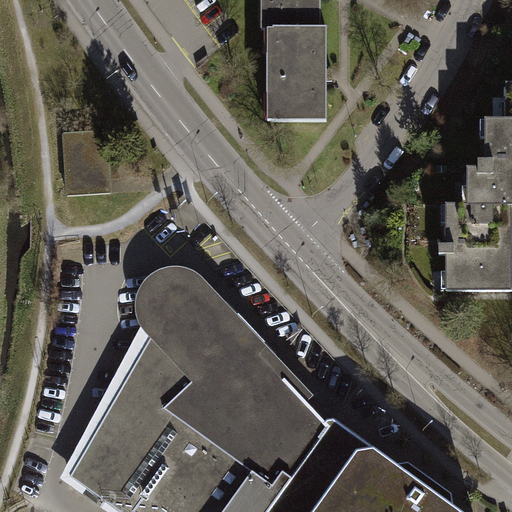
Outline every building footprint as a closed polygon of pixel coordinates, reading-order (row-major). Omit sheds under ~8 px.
[(258,0),(259,34),(268,34),(320,34),(319,0),(258,0)] [(268,127),(328,127),(327,34),(320,34),(268,34),(268,127)] [(511,213),(511,124),(505,124),(484,124),(483,164),(468,164),(467,213),(511,213)] [(102,131),(64,133),(68,197),(106,194),(102,131)] [(441,294),(511,295),(511,248),(511,213),(467,213),(442,213),(441,294)] [(150,322),(156,330),(153,335),(148,332),(141,344),(146,347),(71,477),(119,511),(267,511),(335,419),(325,422),(304,401),(308,397),(299,386),(294,390),(285,379),(284,380),(195,285),(187,280),(178,277),(168,279),(158,283),(152,288),(147,297),(145,310),(150,322)] [(462,511),(335,419),(267,511),(462,511)]
